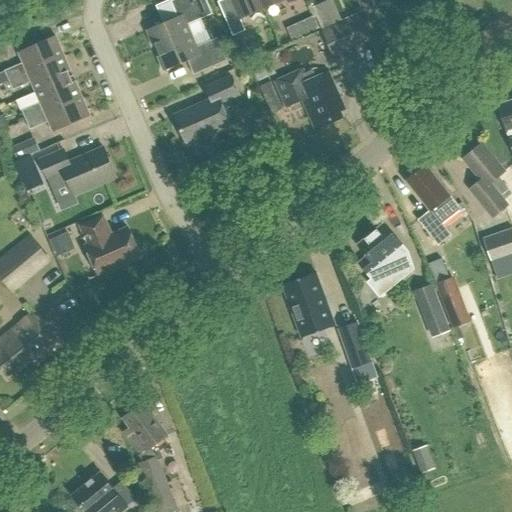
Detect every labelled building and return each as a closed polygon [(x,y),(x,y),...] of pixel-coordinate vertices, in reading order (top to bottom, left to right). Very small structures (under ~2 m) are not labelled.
[(157,49),(192,34),(188,24),(212,14),(206,0),(172,0),(171,1),(178,16),(147,30),(153,44),(155,43),(157,49)] [(231,0),(220,5),(233,36),(246,30),(241,19),(264,9),(260,0),(231,0)] [(260,0),(264,9),(284,0),(287,0),(289,3),(294,0),(260,0)] [(324,33),(334,56),(371,39),(361,16),(324,33)] [(315,17),(303,22),(309,34),(321,29),(315,17)] [(188,60),(194,74),(227,60),(217,37),(197,46),(192,34),(157,49),(160,55),(158,56),(164,71),(188,60)] [(9,80),(64,56),(55,36),(18,52),(23,62),(5,70),(5,72),(9,80)] [(36,92),(73,76),(64,56),(9,80),(13,90),(32,82),(36,92)] [(253,67),(260,82),(276,75),(270,60),(253,67)] [(287,106),(304,99),(316,127),(325,123),(325,124),(341,118),(338,110),(343,108),(328,74),(308,82),(303,71),(277,82),(287,106)] [(5,72),(0,74),(0,84),(9,80),(5,72)] [(26,120),(81,96),(73,76),(36,92),(40,102),(22,110),(26,120)] [(191,143),(196,155),(213,148),(208,136),(231,125),(221,102),(240,94),(232,76),(206,87),(211,99),(174,115),(187,144),(191,143)] [(511,94),(494,100),(511,153),(511,94)] [(49,121),(54,132),(90,116),(81,96),(26,120),(30,129),(49,121)] [(6,117),(0,119),(0,127),(1,130),(10,126),(6,117)] [(12,144),(17,157),(39,149),(34,136),(12,144)] [(471,188),(495,217),(508,206),(492,186),(511,170),(486,140),(465,158),(482,179),(471,188)] [(63,150),(39,161),(47,179),(52,191),(69,184),(73,195),(115,177),(103,148),(68,163),(63,150)] [(33,156),(14,164),(23,185),(41,178),(33,156)] [(450,195),(449,195),(425,165),(406,180),(431,210),(418,220),(439,246),(452,235),(443,224),(462,209),(450,195)] [(103,216),(80,225),(88,244),(86,245),(98,275),(141,257),(128,227),(111,234),(103,216)] [(413,269),(407,252),(385,224),(374,233),(358,245),(368,257),(359,263),(372,279),(368,282),(380,296),(407,274),(413,269)] [(73,248),(67,230),(49,237),(56,255),(73,248)] [(511,232),(487,240),(495,265),(511,259),(511,232)] [(30,237),(29,238),(0,262),(0,279),(14,297),(52,264),(30,238),(30,237)] [(443,259),(430,264),(438,284),(450,279),(443,259)] [(316,273),(283,285),(302,338),(335,325),(316,273)] [(450,279),(438,284),(455,330),(472,323),(454,277),(450,279)] [(436,286),(419,292),(436,338),(453,332),(436,286)] [(59,344),(33,312),(0,339),(0,370),(8,379),(30,360),(34,365),(59,344)] [(339,329),(353,368),(371,362),(357,322),(339,329)] [(139,455),(144,461),(140,462),(157,505),(173,499),(156,456),(157,456),(150,447),(168,434),(144,403),(142,404),(138,404),(134,407),(132,411),(123,418),(130,427),(125,431),(142,453),(139,455)] [(433,459),(420,464),(423,471),(436,466),(433,459)] [(72,495),(85,511),(120,511),(128,506),(127,505),(136,498),(122,480),(113,488),(100,472),(72,495)] [(366,511),(363,503),(349,508),(350,511),(366,511)]
